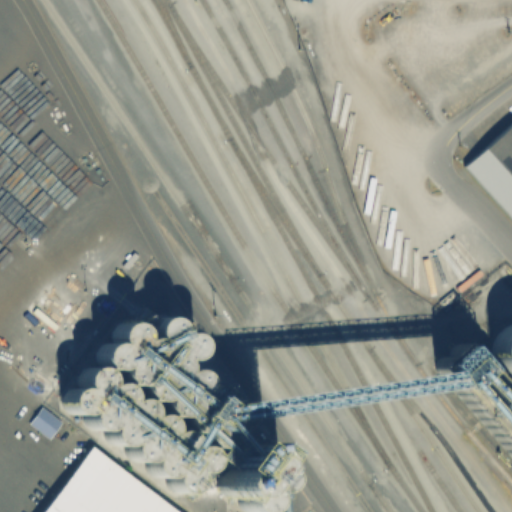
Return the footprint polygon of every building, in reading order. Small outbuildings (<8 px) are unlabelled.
[(511,225),(459,167),(511,117),(511,225)] [(192,346),(192,340),(158,313),(136,340),(133,323),(113,319),(110,332),(93,353),(94,365),(77,367),(75,377),(60,395),(61,402),(144,469),(146,458),(165,455),(160,451),(147,453),(152,430),(160,429),(161,425),(161,419),(143,416),(140,396),(123,398),(121,383),(130,385),(142,394),(149,361),(175,366),(192,346)] [(26,423),(47,438),(59,420),(39,406),(26,423)] [(244,449),(238,454),(244,462),(245,461),(247,465),(263,454),(253,441),(244,448),(244,449)] [(163,511),(27,511),(76,447),(163,511)]
